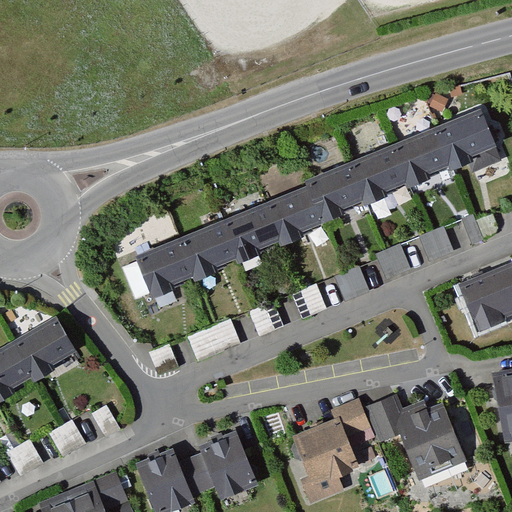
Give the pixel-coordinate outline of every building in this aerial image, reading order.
[(304,185),(300,194),(313,228),(497,157),(482,117),(304,185)] [(300,194),(129,264),(146,304),(317,234),(313,228),(300,194)] [(511,272),(510,267),(457,290),(477,335),(511,320),(511,272)] [(197,351),(240,338),(234,317),(190,330),(197,351)] [(0,352),(0,399),(75,360),(55,323),(0,352)] [(511,376),(491,380),(501,441),(511,439),(511,376)] [(394,400),(364,410),(378,451),(399,444),(411,479),(457,463),(439,411),(403,423),(394,400)] [(332,424),(289,441),(307,490),(352,473),(341,444),(370,433),(359,403),(329,414),(332,424)] [(254,490),(234,438),(196,453),(216,505),(254,490)] [(172,458),(133,470),(145,511),(171,511),(187,507),(172,458)] [(115,478),(39,509),(39,511),(105,511),(125,504),(115,478)]
